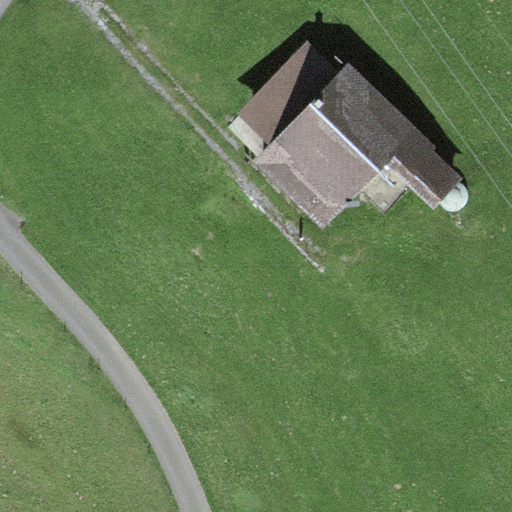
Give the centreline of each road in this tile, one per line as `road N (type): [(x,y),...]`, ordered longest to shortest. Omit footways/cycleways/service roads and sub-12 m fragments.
road 1 (track): [(87,0),(331,256)]
road 2 (track): [(0,228),(62,294),(158,421),(194,511)]
